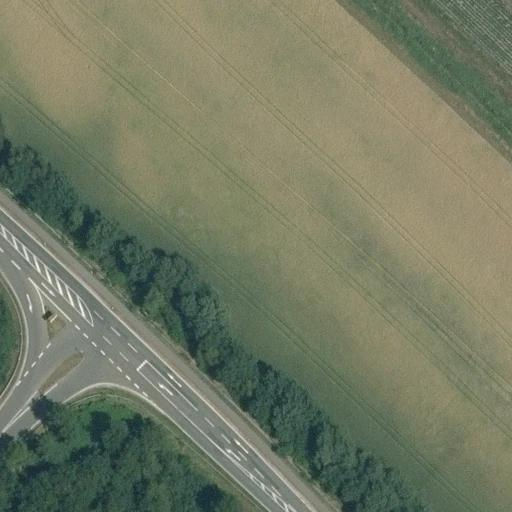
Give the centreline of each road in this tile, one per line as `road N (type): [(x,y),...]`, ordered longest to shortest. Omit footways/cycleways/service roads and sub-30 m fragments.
road 1 (secondary): [(118,348),(291,511)]
road 2 (primary): [(3,238),(31,305),(35,381)]
road 3 (secondary): [(90,322),(3,238)]
road 4 (primary): [(21,419),(118,348)]
